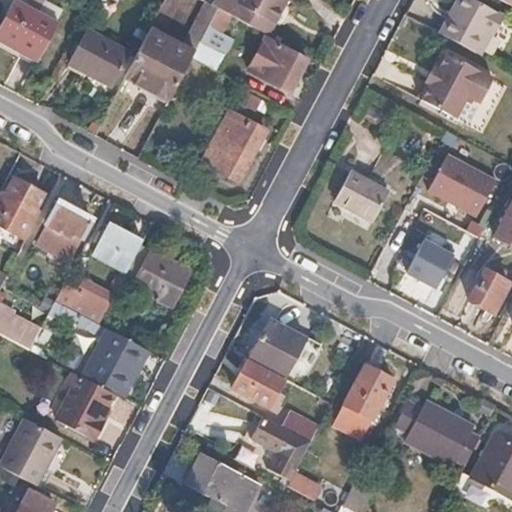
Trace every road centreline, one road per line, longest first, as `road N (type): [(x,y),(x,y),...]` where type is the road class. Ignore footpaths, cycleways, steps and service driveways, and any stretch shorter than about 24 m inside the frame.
road 1 (residential): [(113,511),(250,249)]
road 2 (residential): [(511,377),(250,249)]
road 3 (residential): [(250,249),(0,112)]
road 4 (residential): [(382,0),(250,249)]
